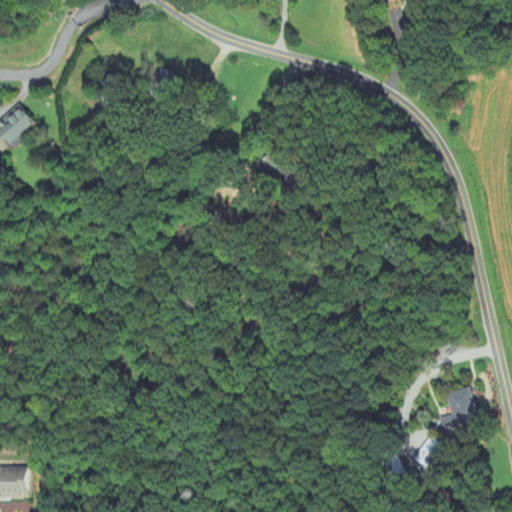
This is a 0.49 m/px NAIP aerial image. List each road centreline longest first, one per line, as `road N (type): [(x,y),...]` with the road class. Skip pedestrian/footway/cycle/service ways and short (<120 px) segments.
road 1 (residential): [(511,434),(460,183),(434,134),(405,104),(362,79),(214,36),(161,0)]
road 2 (residential): [(122,0),(81,15),(46,66),(0,73)]
